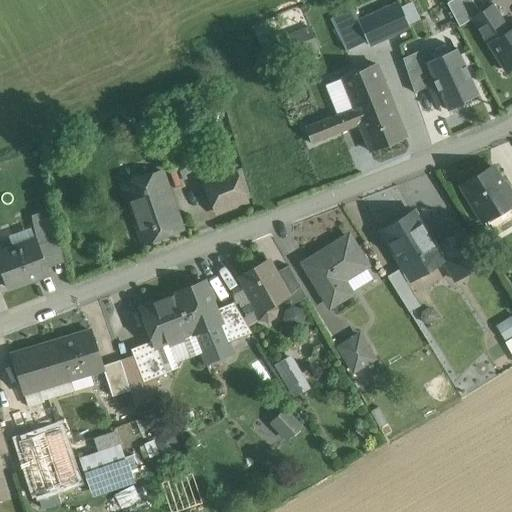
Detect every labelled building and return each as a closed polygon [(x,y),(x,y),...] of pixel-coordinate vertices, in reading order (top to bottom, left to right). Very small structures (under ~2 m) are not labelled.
[(451,0),(447,3),(459,26),(473,18),(472,18),(481,12),(472,0),(451,0)] [(399,3),(358,21),(369,45),(410,26),(399,3)] [(511,28),(509,31),(492,5),(481,12),(472,18),(473,18),(489,44),(506,71),(511,67),(511,28)] [(310,27),(280,39),(288,58),(318,46),(310,27)] [(457,48),(426,62),(448,111),(465,103),(464,101),(478,95),(457,48)] [(316,58),(292,67),(296,79),(321,70),(316,58)] [(405,136),(377,65),(342,79),(354,108),(360,124),(370,150),(405,136)] [(354,108),(305,127),(312,143),(360,124),(354,108)] [(492,166),(461,185),(483,221),(511,204),(511,194),(505,183),(503,184),(492,166)] [(234,169),(204,181),(216,212),(247,201),(234,169)] [(162,171),(123,185),(144,244),(183,230),(162,171)] [(52,210),(32,215),(38,246),(46,268),(64,262),(59,240),(47,243),(42,219),(54,216),(52,210)] [(436,247),(413,210),(382,230),(404,267),(405,267),(412,279),(443,260),(436,247)] [(54,216),(42,219),(47,243),(59,240),(54,216)] [(464,230),(436,247),(443,260),(455,280),(484,262),(464,230)] [(366,265),(349,236),(304,263),(330,306),(351,293),(342,280),(366,265)] [(36,241),(0,254),(0,265),(8,288),(48,273),(46,268),(38,246),(36,241)] [(268,260),(240,276),(253,300),(255,299),(259,306),(258,311),(261,318),(268,319),(274,316),(276,309),(272,304),(286,296),(288,295),(287,295),(275,273),(268,260)] [(289,265),(275,273),(287,295),(301,287),(289,265)] [(420,304),(399,269),(387,277),(409,312),(420,304)] [(204,281),(178,291),(193,331),(194,333),(220,323),(221,323),(215,309),(204,281)] [(301,287),(287,295),(288,295),(286,296),(291,305),(306,296),(301,287)] [(179,294),(141,308),(153,340),(155,346),(156,345),(168,341),(169,344),(184,338),(183,335),(193,331),(179,294)] [(252,333),(234,302),(215,309),(221,323),(220,323),(227,343),(252,333)] [(511,314),(497,321),(511,354),(511,314)] [(91,330),(37,346),(50,385),(104,369),(103,365),(91,330)] [(360,335),(339,347),(354,371),(374,358),(360,335)] [(153,340),(131,349),(133,355),(144,382),(155,378),(167,373),(156,345),(155,346),(153,340)] [(37,346),(11,354),(24,393),(50,385),(37,346)] [(296,353),(279,359),(292,394),(309,388),(296,353)] [(144,382),(133,355),(120,360),(130,390),(136,407),(162,397),(155,378),(144,382)] [(120,360),(103,365),(104,369),(112,396),(130,390),(120,360)] [(274,447),(301,421),(284,403),(257,429),(274,447)] [(0,423),(0,452),(8,450),(0,423)] [(59,427),(19,440),(37,494),(77,481),(59,427)] [(173,436),(167,433),(160,435),(158,442),(159,449),(158,453),(164,455),(166,451),(173,449),(176,442),(173,436)] [(115,434),(95,441),(100,452),(81,458),(88,477),(125,464),(115,434)]
